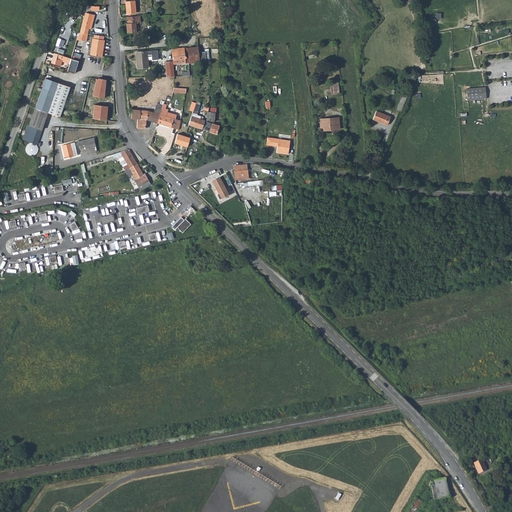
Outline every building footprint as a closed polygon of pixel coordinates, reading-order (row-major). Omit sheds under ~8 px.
[(135,1),(126,1),(127,14),(136,13),(135,1)] [(77,40),(86,42),(87,34),(88,34),(89,29),(93,15),(86,13),(82,27),(81,32),(79,32),(77,40)] [(141,23),(140,16),(128,17),(129,23),(127,23),(128,33),(137,32),(136,23),(141,23)] [(61,33),(67,36),(70,29),(63,27),(61,33)] [(102,57),(105,41),(104,41),(105,36),(96,35),(95,39),(94,39),(91,55),(102,57)] [(198,47),(188,48),(189,64),(200,63),(198,47)] [(172,49),(173,60),(173,61),(173,65),(189,64),(188,48),(185,48),(172,49)] [(159,50),(147,51),(148,55),(152,55),(152,60),(160,60),(159,50)] [(147,51),(136,52),(138,69),(149,68),(148,55),(147,51)] [(62,61),(70,64),(71,59),(59,54),(54,53),(53,56),(57,57),(55,64),(61,65),(62,61)] [(69,67),(68,71),(75,73),(77,66),(79,61),(71,59),(70,64),(69,67)] [(165,62),(166,77),(174,77),(173,65),(173,61),(165,62)] [(69,86),(45,77),(28,126),(26,125),(22,139),(31,142),(31,143),(33,144),(34,143),(36,144),(40,131),(40,130),(47,111),(59,115),(69,86)] [(97,78),(91,96),(103,98),(106,80),(97,78)] [(339,85),(331,86),(332,95),(340,94),(339,85)] [(486,87),(466,88),(467,101),(487,99),(486,87)] [(174,128),(179,129),(181,121),(176,119),(177,115),(172,113),(170,118),(166,116),(168,112),(168,110),(166,109),(167,105),(164,104),(163,108),(158,123),(174,128)] [(92,105),(91,119),(105,120),(106,106),(92,105)] [(147,120),(158,123),(163,108),(156,106),(154,113),(148,111),(141,110),(140,119),(138,119),(137,128),(146,129),(147,120)] [(131,118),(138,119),(140,119),(141,110),(132,110),(131,118)] [(391,117),(376,111),(373,119),(387,125),(391,117)] [(196,118),(192,116),(189,125),(201,129),(204,121),(200,119),(201,117),(197,115),(196,118)] [(339,118),(320,120),(321,131),(340,129),(339,118)] [(204,130),(209,132),(213,123),(207,121),(204,130)] [(219,126),(213,123),(209,132),(217,134),(219,126)] [(175,143),(187,147),(190,138),(178,134),(175,143)] [(96,147),(94,138),(78,142),(79,146),(85,145),(86,149),(96,147)] [(271,146),(277,147),(276,153),(288,155),(290,141),(272,138),(271,146)] [(78,155),(75,143),(62,145),(65,158),(78,155)] [(125,168),(127,169),(129,168),(137,164),(129,149),(115,154),(116,157),(118,156),(122,155),(128,165),(126,165),(125,168)] [(134,180),(140,191),(151,185),(145,174),(143,175),(137,164),(129,168),(136,179),(134,180)] [(236,179),(249,178),(248,170),(235,171),(236,179)] [(226,173),(212,180),(219,193),(216,194),(219,200),(229,195),(225,188),(228,186),(232,184),(226,173)] [(271,198),(283,196),(282,189),(270,190),(271,198)] [(136,196),(128,197),(129,205),(136,204),(136,196)] [(109,210),(117,208),(115,201),(107,203),(109,210)] [(192,224),(187,218),(185,220),(182,217),(173,227),(176,230),(178,227),(183,233),(192,224)] [(108,223),(101,225),(102,233),(109,231),(108,223)] [(164,231),(157,233),(159,241),(166,239),(164,231)] [(98,248),(83,252),(85,259),(100,254),(98,248)] [(484,458),(482,454),(472,459),(474,463),(473,463),(478,474),(479,473),(480,477),(494,471),(492,467),(491,468),(485,470),(483,464),(486,462),(484,458)] [(445,478),(434,480),(438,499),(449,497),(445,478)] [(415,511),(421,500),(416,498),(411,509),(409,511),(415,511)]
